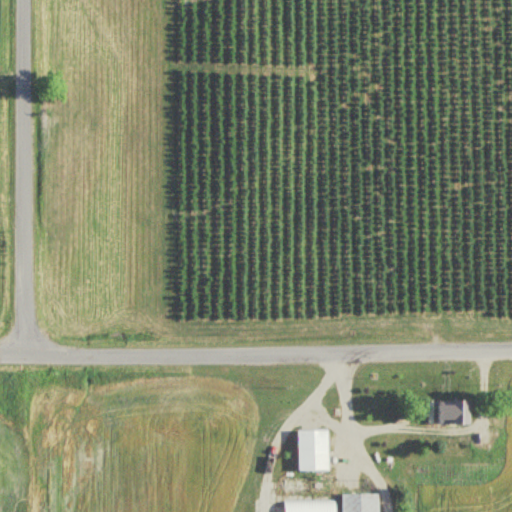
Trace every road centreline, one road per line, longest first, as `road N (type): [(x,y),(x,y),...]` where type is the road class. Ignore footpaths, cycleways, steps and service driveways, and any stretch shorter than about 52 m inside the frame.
road 1 (residential): [(0,357),(511,350)]
road 2 (residential): [(22,0),(24,358)]
